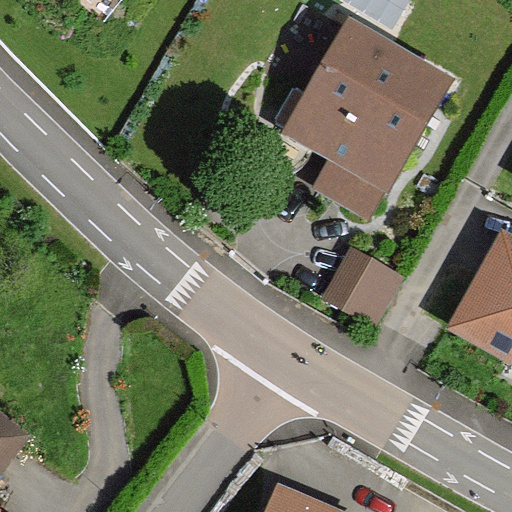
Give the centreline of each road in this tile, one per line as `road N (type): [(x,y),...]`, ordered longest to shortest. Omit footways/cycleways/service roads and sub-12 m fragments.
road 1 (tertiary): [(0,98),(67,165),(307,325)]
road 2 (tertiary): [(307,325),(511,461)]
road 3 (residential): [(165,511),(307,325)]
